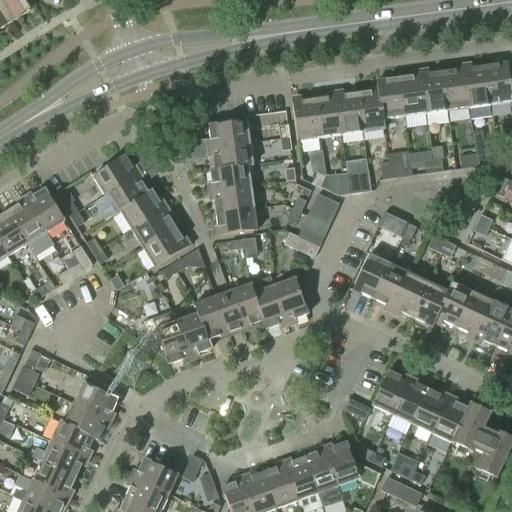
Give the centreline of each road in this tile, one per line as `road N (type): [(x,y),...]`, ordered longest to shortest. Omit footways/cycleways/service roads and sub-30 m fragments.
road 1 (residential): [(511,48),(156,110)]
road 2 (residential): [(84,511),(140,405),(190,378),(235,380),(267,369),(324,326)]
road 3 (tertiary): [(265,36),(511,2)]
road 4 (residential): [(324,326),(364,334),(511,400)]
road 5 (residential): [(0,189),(89,132),(156,110)]
road 6 (residential): [(324,326),(316,283),(350,207),(373,204)]
road 7 (tertiary): [(265,36),(133,51)]
road 8 (tertiary): [(145,76),(265,36)]
